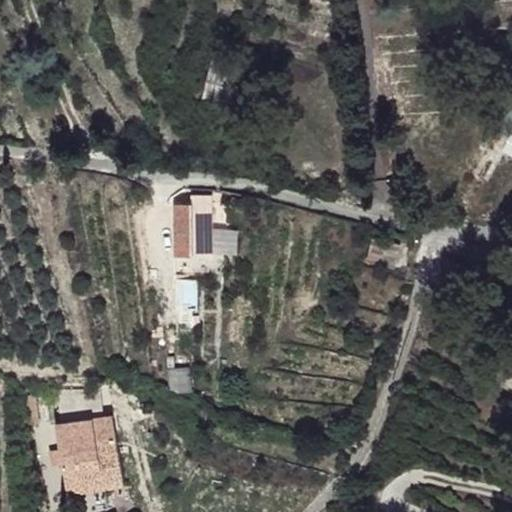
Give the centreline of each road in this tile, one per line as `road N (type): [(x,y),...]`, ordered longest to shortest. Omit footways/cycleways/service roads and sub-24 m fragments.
road 1 (residential): [(314,511),(379,421),(431,240),(511,237)]
road 2 (unknown): [(511,495),(423,474),(394,485),(387,511)]
road 3 (unknown): [(423,271),(463,332),(511,385)]
